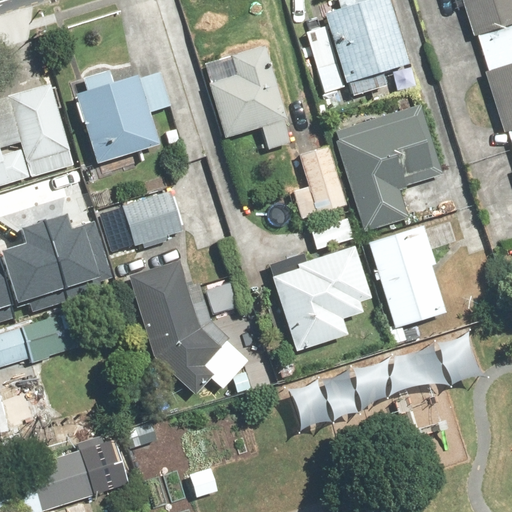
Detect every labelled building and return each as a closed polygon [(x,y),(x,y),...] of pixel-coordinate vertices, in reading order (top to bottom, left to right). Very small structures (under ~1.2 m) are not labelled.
[(382,0),(363,0),(295,22),(319,98),(405,71),(382,0)] [(511,0),(453,0),(511,186),(511,0)] [(260,156),(292,146),(259,44),(223,55),(229,77),(205,85),(222,139),(252,130),(260,156)] [(67,89),(92,169),(156,149),(131,69),(67,89)] [(0,187),(69,166),(43,85),(0,97),(0,187)] [(324,136),(354,233),(405,217),(398,196),(438,183),(414,107),(324,136)] [(290,155),(309,214),(341,204),(323,145),(290,155)] [(165,187),(115,203),(129,247),(179,231),(165,187)] [(64,209),(44,215),(67,285),(98,275),(80,221),(69,224),(64,209)] [(0,241),(0,251),(17,302),(67,285),(44,215),(20,223),(24,234),(0,241)] [(342,219),(305,230),(312,253),(349,243),(342,219)] [(414,221),(361,238),(390,330),(443,313),(414,221)] [(350,248),(262,275),(287,355),(344,337),(339,321),(370,312),(350,248)] [(181,255),(120,274),(147,357),(186,395),(232,347),(201,318),(181,255)] [(0,311),(12,308),(0,270),(0,311)] [(48,312),(0,327),(0,366),(59,348),(48,312)] [(157,451),(134,458),(140,477),(163,470),(157,451)] [(72,453),(0,472),(0,511),(45,511),(85,502),(72,453)]
